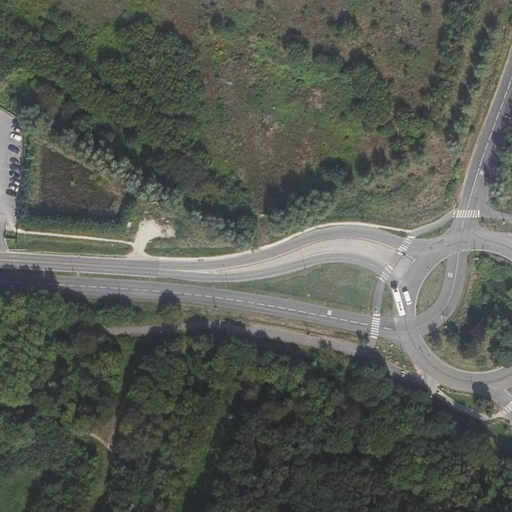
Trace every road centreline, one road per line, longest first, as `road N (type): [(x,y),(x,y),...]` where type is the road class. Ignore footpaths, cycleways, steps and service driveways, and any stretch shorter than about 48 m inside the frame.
road 1 (secondary): [(440,247),(319,231),(232,262),(160,269)]
road 2 (secondary): [(160,269),(251,273),(337,256),(376,266),(404,310)]
road 3 (secondary): [(0,258),(160,269)]
